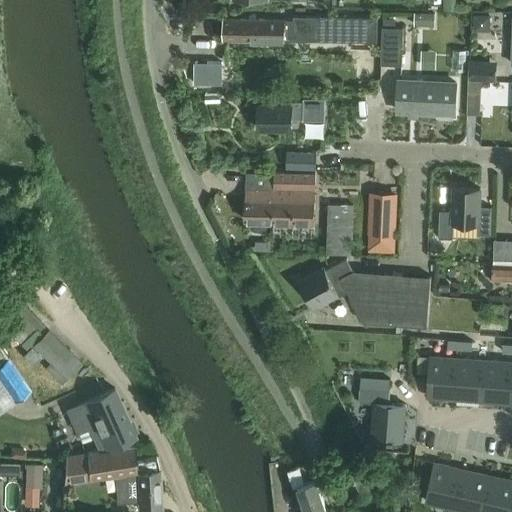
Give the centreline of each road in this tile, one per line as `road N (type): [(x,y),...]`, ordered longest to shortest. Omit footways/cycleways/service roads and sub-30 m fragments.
road 1 (unclassified): [(117,0),(137,113),(172,209),(316,456)]
road 2 (residential): [(316,456),(295,386),(177,149),(151,57),(146,0)]
road 3 (residential): [(193,511),(97,344),(34,283)]
road 4 (residential): [(342,151),(511,157)]
